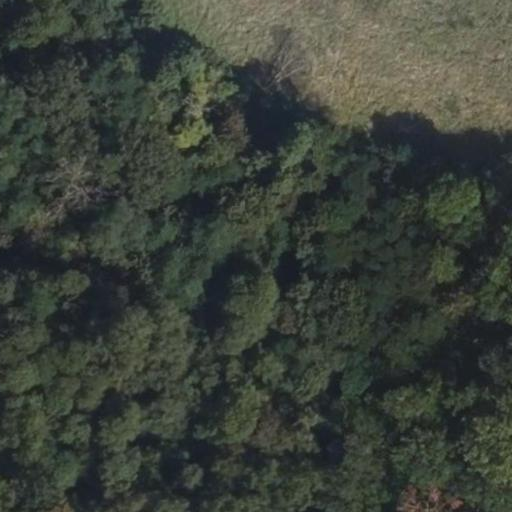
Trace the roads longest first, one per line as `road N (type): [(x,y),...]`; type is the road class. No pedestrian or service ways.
road 1 (track): [(16,0),(247,406),(231,511)]
road 2 (track): [(312,511),(247,406)]
